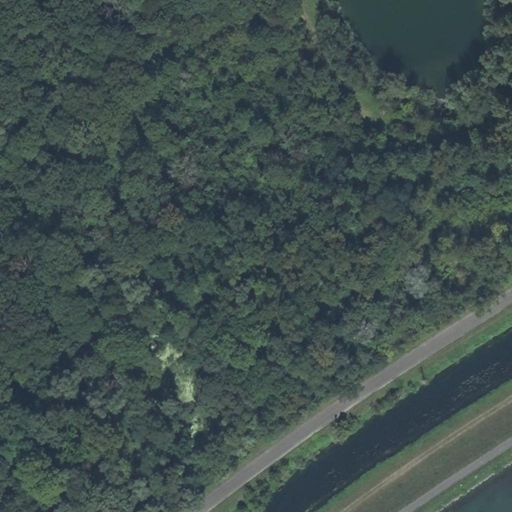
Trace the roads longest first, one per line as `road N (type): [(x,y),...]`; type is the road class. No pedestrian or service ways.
road 1 (track): [(511,399),(344,511)]
road 2 (track): [(511,440),(401,511)]
